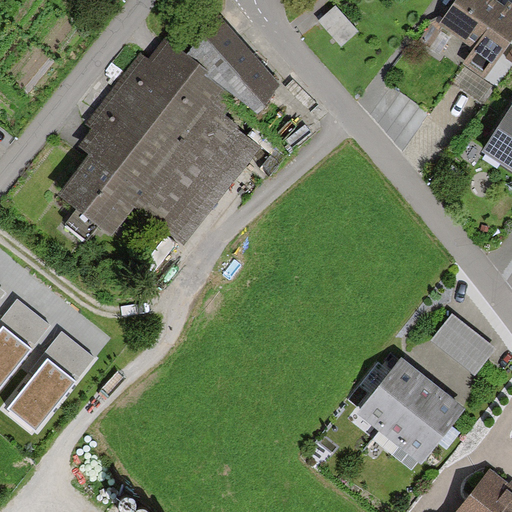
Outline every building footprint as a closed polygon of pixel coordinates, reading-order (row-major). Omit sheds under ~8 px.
[(499,2),(495,0),(455,0),(439,25),(473,48),(463,62),(485,77),(511,37),(511,4),(508,2),(505,6),(499,2)] [(358,31),(336,8),(319,24),(341,47),(358,31)] [(281,80),(219,17),(189,47),(251,110),(281,80)] [(224,118),(222,87),(164,42),(150,60),(140,53),(88,121),(96,127),(82,144),(96,154),(67,192),(114,228),(135,200),(185,238),(257,143),(224,118)] [(511,103),(481,151),(511,170),(511,103)] [(0,333),(5,328),(27,345),(30,341),(35,345),(51,326),(18,299),(0,321),(0,333)] [(496,348),(451,315),(431,342),(476,375),(496,348)] [(27,345),(5,328),(0,333),(0,386),(31,349),(27,345)] [(49,361),(71,378),(74,374),(79,378),(95,358),(62,332),(31,371),(37,376),(49,361)] [(402,358),(391,372),(380,362),(350,399),(361,408),(357,413),(421,464),(466,409),(448,395),(437,386),(417,371),(402,358)] [(71,378),(49,361),(37,376),(11,408),(39,431),(77,383),(71,378)] [(508,485),(488,469),(455,511),(511,511),(511,480),(511,481),(508,485)] [(133,499),(126,495),(119,499),(117,506),(121,511),(130,511),(135,507),(133,499)]
